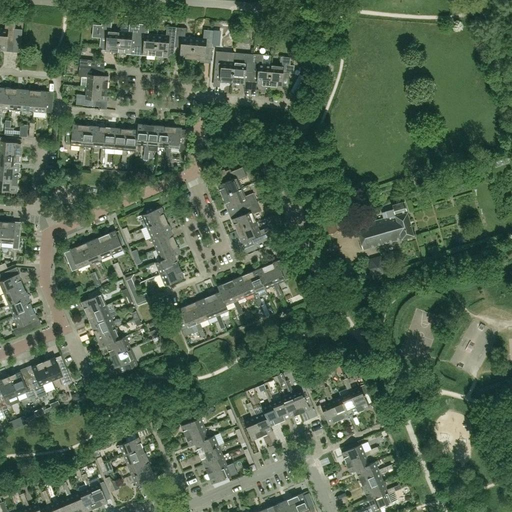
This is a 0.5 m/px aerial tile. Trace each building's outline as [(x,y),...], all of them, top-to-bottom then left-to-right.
[(14,28),(15,21),(5,20),(5,29),(0,28),(0,49),(6,50),(7,44),(13,44),(14,28)] [(111,21),(102,21),(101,26),(95,26),(94,36),(100,36),(99,49),(105,50),(105,51),(118,52),(119,31),(110,31),(111,21)] [(130,53),(131,41),(137,42),(139,24),(129,23),(129,32),(119,31),(118,52),(130,53)] [(155,55),(157,35),(148,34),(149,25),(139,24),(137,42),(143,42),(142,54),(155,55)] [(167,56),(168,44),(175,45),(176,27),(167,26),(166,35),(157,35),(155,55),(167,56)] [(192,58),(194,38),(185,37),(186,28),(176,27),(175,45),(181,45),(180,57),(192,58)] [(22,29),(14,28),(13,44),(20,45),(22,29)] [(204,59),(206,47),(212,48),(213,30),(204,30),(203,39),(194,38),(192,58),(204,59)] [(232,82),(234,62),(225,61),(225,52),(216,51),(213,74),(220,75),(219,80),(232,82)] [(244,83),(244,82),(251,82),(252,72),(253,54),(234,52),(234,62),(232,82),(244,83)] [(269,85),(271,65),(262,64),(263,55),(253,54),(252,72),(257,72),(256,84),(269,85)] [(271,65),(269,85),(288,87),(289,73),(293,73),(294,65),(290,64),(290,57),(281,57),(280,66),(271,65)] [(90,68),(90,62),(90,60),(80,59),(79,62),(79,67),(90,68)] [(107,88),(108,76),(102,75),(103,69),(90,68),(79,67),(78,77),(87,77),(87,86),(107,88)] [(303,77),(298,74),(290,90),(295,93),(303,77)] [(106,101),(107,88),(87,86),(86,95),(76,95),(76,104),(93,106),(94,100),(106,101)] [(0,107),(9,109),(11,88),(0,87),(0,107)] [(21,110),(23,89),(11,88),(9,109),(21,110)] [(33,111),(35,90),(23,89),(21,110),(33,111)] [(47,100),(47,91),(35,90),(33,111),(52,113),(53,101),(47,100)] [(82,146),(83,125),(72,124),(72,125),(65,124),(65,130),(66,130),(65,144),(79,145),(82,146)] [(136,144),(138,124),(137,130),(127,129),(125,149),(127,149),(136,150),(136,144)] [(147,145),(149,125),(138,124),(136,144),(145,145),(147,145)] [(92,147),(94,126),(83,125),(82,146),(84,146),(92,147)] [(158,151),(158,146),(160,125),(149,125),(147,145),(149,145),(149,151),(158,151)] [(169,147),(171,126),(160,125),(158,146),(166,147),(169,147)] [(103,147),(105,127),(94,126),(92,147),(101,147),(103,147)] [(185,152),(187,133),(187,129),(182,129),(182,127),(171,126),(169,147),(171,147),(180,148),(180,151),(185,152)] [(114,148),(116,128),(105,127),(103,147),(105,148),(114,148)] [(125,149),(127,129),(116,128),(114,148),(122,149),(125,149)] [(0,153),(20,155),(21,143),(0,141),(0,144),(0,153)] [(0,165),(19,167),(20,155),(0,153),(0,165)] [(509,162),(507,156),(493,161),(495,167),(509,162)] [(0,177),(18,179),(19,167),(0,165),(0,177)] [(241,188),(238,179),(246,176),(243,167),(226,174),(224,169),(212,174),(218,189),(219,188),(222,196),(241,188)] [(0,190),(17,192),(18,179),(0,177),(0,190)] [(257,202),(253,193),(245,196),(241,188),(222,196),(227,207),(238,203),(240,208),(257,202)] [(414,235),(411,225),(404,201),(392,205),(394,209),(382,213),(384,219),(356,226),(363,250),(414,235)] [(256,222),(252,214),(261,210),(257,202),(240,208),(243,214),(232,218),(237,230),(256,222)] [(349,228),(342,203),(322,209),(329,234),(349,228)] [(166,218),(161,207),(142,215),(147,226),(166,218)] [(171,229),(166,218),(147,226),(152,237),(171,229)] [(18,249),(20,231),(15,230),(15,222),(3,221),(1,242),(13,243),(13,248),(18,249)] [(271,236),(268,227),(259,231),(256,222),(237,230),(241,242),(252,237),(255,243),(271,236)] [(175,241),(171,229),(152,237),(156,249),(175,241)] [(123,249),(115,230),(103,235),(111,254),(123,249)] [(111,254),(103,235),(92,240),(100,259),(111,254)] [(100,259),(92,240),(81,244),(89,263),(100,259)] [(180,252),(175,241),(156,249),(161,260),(155,262),(156,262),(174,254),(175,254),(180,252)] [(89,263),(81,244),(69,249),(73,257),(67,259),(72,271),(89,263)] [(179,266),(175,254),(174,254),(156,262),(160,274),(179,266)] [(297,274),(289,256),(267,265),(275,284),(277,283),(297,274)] [(380,256),(370,259),(368,269),(376,276),(385,273),(388,263),(380,256)] [(275,284),(267,265),(257,269),(265,288),(273,285),(275,284)] [(184,277),(179,266),(160,274),(165,285),(184,277)] [(265,288),(257,269),(247,273),(255,292),(257,291),(265,288)] [(0,283),(4,293),(23,285),(18,273),(9,277),(7,271),(0,273),(0,283)] [(255,292),(247,273),(237,277),(245,296),(253,293),(255,292)] [(137,283),(133,274),(125,277),(129,287),(134,285),(137,283)] [(245,296),(237,277),(227,282),(235,301),(237,300),(245,296)] [(235,301),(227,282),(217,286),(219,291),(225,305),(233,301),(235,301)] [(28,296),(23,285),(4,293),(9,304),(28,296)] [(138,295),(134,285),(129,287),(136,304),(149,298),(146,292),(138,295)] [(83,292),(80,286),(70,290),(72,297),(83,292)] [(219,291),(209,296),(217,315),(220,314),(228,310),(225,305),(219,291)] [(105,305),(100,293),(81,302),(86,313),(105,305)] [(32,307),(28,296),(9,304),(13,315),(32,307)] [(217,315),(209,296),(199,300),(207,319),(215,316),(217,315)] [(207,319),(199,300),(189,304),(197,323),(200,322),(207,319)] [(176,318),(184,336),(198,330),(195,324),(197,323),(189,304),(179,308),(182,315),(176,318)] [(110,316),(105,305),(86,313),(91,324),(110,316)] [(30,322),(37,319),(32,307),(13,315),(18,327),(13,329),(15,335),(32,328),(30,322)] [(115,327),(110,316),(91,324),(95,336),(115,327)] [(119,338),(115,327),(95,336),(100,347),(106,344),(120,339),(119,338)] [(130,348),(125,336),(119,338),(120,339),(106,344),(111,356),(130,348)] [(137,365),(130,348),(111,356),(114,363),(113,364),(117,373),(137,365)] [(63,386),(72,382),(66,368),(61,355),(60,355),(55,358),(54,357),(43,362),(51,381),(59,377),(63,386)] [(26,370),(30,378),(37,396),(46,392),(43,384),(51,381),(43,362),(36,365),(35,363),(32,364),(33,367),(26,370)] [(37,396),(30,378),(24,380),(20,371),(9,376),(17,395),(19,401),(27,397),(29,400),(37,396)] [(17,395),(9,376),(0,379),(0,387),(2,392),(0,392),(0,403),(3,411),(12,407),(8,398),(17,395)] [(371,403),(373,403),(365,385),(364,385),(360,387),(359,384),(360,388),(352,392),(351,393),(358,412),(369,407),(368,405),(371,403)] [(309,410),(300,386),(299,387),(301,391),(293,394),(291,395),(299,414),(309,410)] [(351,393),(348,394),(341,397),(348,416),(358,412),(351,393)] [(291,395),(289,396),(281,399),(289,418),(299,414),(291,395)] [(341,397),(332,400),(331,401),(338,420),(348,416),(341,397)] [(281,399),(273,402),(271,403),(279,422),(289,418),(281,399)] [(331,401),(328,402),(321,405),(319,401),(328,424),(338,420),(331,401)] [(271,403),(269,404),(262,407),(260,403),(259,403),(263,413),(264,413),(269,426),(270,426),(279,422),(271,403)] [(34,413),(26,417),(27,419),(27,420),(38,416),(37,414),(35,410),(34,411),(34,413)] [(263,413),(256,416),(254,417),(262,436),(272,432),(270,426),(269,426),(264,413),(263,413)] [(204,428),(200,418),(204,417),(204,416),(181,426),(185,436),(204,428)] [(254,417),(252,418),(244,421),(242,417),(251,440),(262,436),(254,417)] [(208,438),(204,428),(185,436),(189,446),(195,444),(214,436),(218,434),(208,438)] [(218,446),(214,436),(195,444),(199,454),(218,446)] [(142,447),(138,437),(115,447),(119,446),(123,455),(142,447)] [(365,454),(364,452),(361,444),(365,443),(365,442),(341,452),(346,462),(365,454)] [(222,456),(218,446),(199,454),(203,464),(222,456)] [(147,457),(142,447),(123,455),(127,465),(147,457)] [(369,464),(366,456),(365,454),(346,462),(350,472),(355,470),(375,462),(379,460),(378,460),(369,464)] [(226,466),(222,456),(203,464),(207,474),(226,466)] [(151,467),(147,457),(127,465),(131,475),(151,467)] [(378,470),(375,462),(355,470),(360,480),(379,472),(378,470)] [(231,476),(226,466),(207,474),(211,484),(213,484),(229,477),(235,474),(231,476)] [(155,478),(151,467),(131,475),(136,485),(132,487),(155,478)] [(383,482),(380,474),(379,472),(360,480),(364,490),(383,482)] [(229,477),(213,484),(215,488),(231,481),(229,477)] [(99,483),(97,479),(97,480),(99,484),(91,487),(89,488),(97,507),(107,502),(106,500),(99,483)] [(104,481),(99,483),(106,500),(111,498),(104,481)] [(387,492),(386,490),(383,482),(364,490),(368,500),(387,492)] [(97,507),(89,488),(87,489),(79,492),(87,511),(97,507)] [(79,492),(71,495),(69,496),(75,511),(84,511),(87,511),(79,492)] [(309,492),(303,495),(308,507),(314,505),(309,492)] [(391,502),(388,494),(387,492),(368,500),(372,510),(395,501),(395,500),(391,502)] [(239,505),(236,493),(229,495),(232,506),(239,505)] [(303,495),(302,493),(292,498),(298,511),(310,511),(308,507),(303,495)] [(75,511),(69,496),(67,497),(59,500),(63,511),(75,511)] [(298,511),(292,498),(282,502),(286,511),(298,511)] [(40,511),(39,509),(35,499),(36,504),(29,507),(27,508),(28,511),(40,511)] [(63,511),(59,500),(51,504),(49,504),(52,511),(63,511)] [(286,511),(282,502),(272,506),(274,511),(286,511)]
